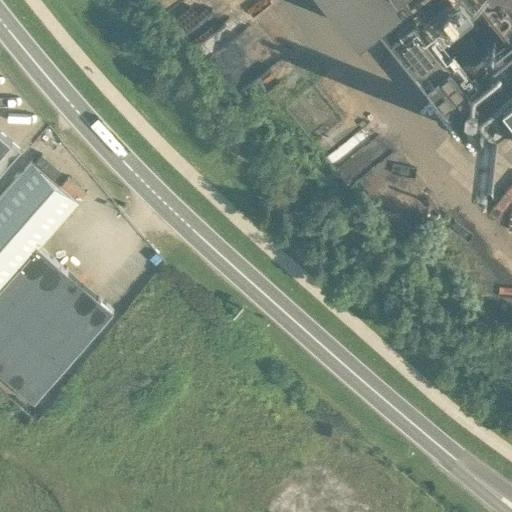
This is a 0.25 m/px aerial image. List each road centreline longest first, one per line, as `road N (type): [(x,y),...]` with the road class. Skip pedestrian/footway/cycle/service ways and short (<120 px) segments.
road 1 (tertiary): [(402,420),(137,179),(0,24)]
road 2 (unknown): [(291,0),(511,220)]
road 3 (tertiary): [(402,420),(505,511)]
road 4 (tertiary): [(511,493),(402,420)]
